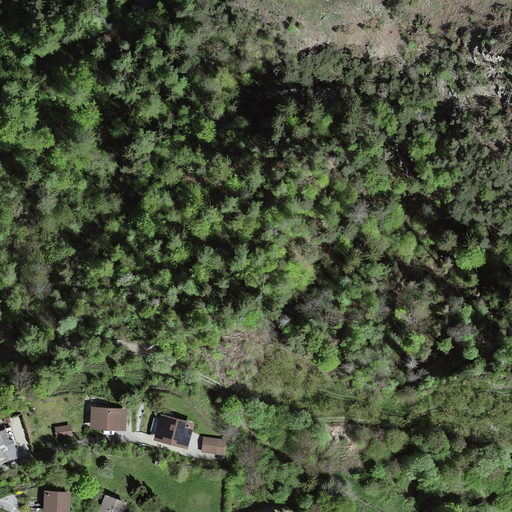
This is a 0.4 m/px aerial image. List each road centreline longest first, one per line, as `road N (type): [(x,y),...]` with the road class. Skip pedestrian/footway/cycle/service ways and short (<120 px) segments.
road 1 (track): [(511,453),(362,420),(295,417),(122,345),(0,354)]
road 2 (residential): [(0,467),(78,443),(147,439)]
